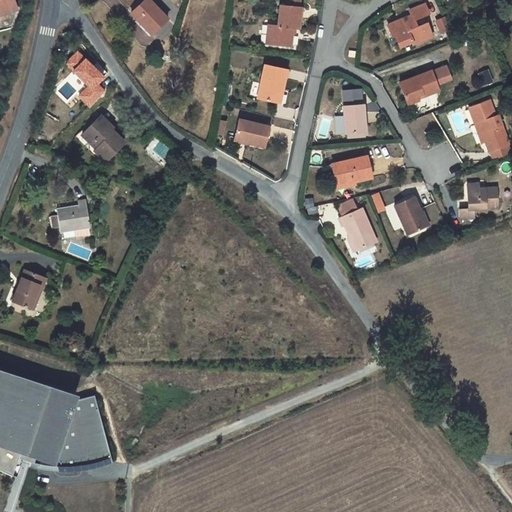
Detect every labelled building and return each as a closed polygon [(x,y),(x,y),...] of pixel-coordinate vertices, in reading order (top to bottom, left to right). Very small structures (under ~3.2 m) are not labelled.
[(13,0),(0,0),(0,15),(16,9),(13,0)] [(144,23),(154,33),(168,19),(149,0),(145,0),(132,13),(143,24),(144,23)] [(273,25),(271,44),(292,46),(293,28),(299,29),(301,7),(299,7),(298,7),(298,1),(289,0),(288,0),(288,6),(280,5),(278,26),(273,25)] [(411,15),(388,25),(393,37),(395,36),(400,47),(412,42),(413,44),(432,36),(427,22),(417,27),(414,20),(429,14),(425,4),(409,11),(411,15)] [(441,32),(451,28),(446,17),(436,21),(441,32)] [(154,33),(144,23),(143,24),(152,34),(154,33)] [(90,94),(88,96),(90,98),(86,102),(91,106),(106,91),(98,83),(104,76),(78,51),(67,62),(75,70),(74,70),(90,86),(85,90),(90,94)] [(287,70),(265,65),(258,98),(277,102),(280,88),(283,88),(287,70)] [(446,66),(432,71),(437,84),(451,79),(446,66)] [(432,70),(399,83),(406,100),(423,94),(424,96),(439,90),(437,84),(432,71),(432,70)] [(90,94),(85,90),(80,95),(86,102),(90,98),(88,96),(90,94)] [(343,91),(344,106),(361,105),(360,90),(343,91)] [(423,94),(406,100),(408,105),(420,100),(419,98),(424,96),(423,94)] [(490,100),(470,107),(476,124),(479,123),(486,141),(489,151),(509,144),(499,115),(496,116),(490,100)] [(344,106),(343,106),(344,115),(345,115),(346,120),(344,120),(346,133),(347,133),(364,131),(366,131),(363,105),(361,105),(344,106)] [(105,161),(124,142),(113,131),(115,128),(113,127),(108,132),(104,129),(105,127),(97,119),(82,135),(96,149),(95,151),(105,161)] [(269,126),(240,119),(235,138),(246,141),(246,142),(265,147),(269,126)] [(226,122),(221,120),(218,134),(223,135),(226,122)] [(479,123),(476,124),(483,142),(486,141),(479,123)] [(158,142),(152,150),(164,159),(170,152),(158,142)] [(511,151),(509,144),(489,151),(492,159),(511,151)] [(367,156),(333,164),(337,186),(355,182),(373,177),(367,156)] [(479,188),(467,189),(469,209),(460,210),(460,219),(474,218),(474,209),(498,207),(497,187),(479,188)] [(379,193),(371,197),(375,205),(383,201),(379,193)] [(414,197),(395,206),(408,234),(427,225),(414,197)] [(336,205),(342,217),(358,210),(353,198),(336,205)] [(65,208),(57,209),(58,215),(60,227),(60,232),(75,229),(89,227),(90,227),(86,200),(78,201),(79,208),(65,210),(65,208)] [(383,201),(375,205),(378,212),(386,209),(383,201)] [(344,225),(356,250),(376,241),(362,208),(358,210),(342,217),(339,218),(342,226),(344,225)] [(89,227),(75,229),(76,237),(90,235),(89,227)] [(45,278),(25,270),(12,301),(30,308),(39,286),(42,287),(45,278)] [(42,287),(39,286),(30,308),(33,309),(42,287)] [(107,459),(111,457),(94,395),(72,401),(71,400),(72,397),(0,373),(0,470),(1,471),(6,473),(13,476),(19,458),(34,463),(37,455),(52,460),(53,457),(54,457),(56,466),(61,467),(66,467),(71,467),(78,466),(82,465),(85,465),(84,460),(92,458),(93,463),(101,461),(107,459)]
